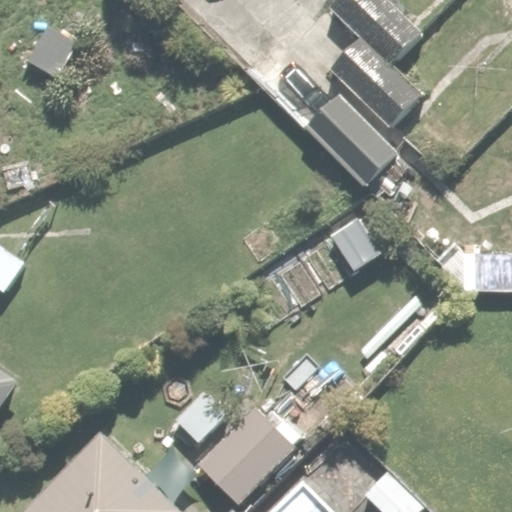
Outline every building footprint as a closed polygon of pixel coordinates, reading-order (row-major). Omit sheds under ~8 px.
[(427,23),(407,0),(335,0),(361,30),(325,60),(347,85),(313,114),(363,172),(405,136),(384,110),(418,81),(393,52),(427,23)] [(54,13),(29,52),(61,73),(86,33),(54,13)] [(359,202),(328,228),(356,262),(388,236),(359,202)] [(33,252),(0,229),(0,277),(11,285),(33,252)] [(0,412),(29,372),(0,351),(0,412)] [(215,376),(177,414),(205,443),(197,451),(241,495),(298,438),(251,391),(240,402),(215,376)] [(104,419),(12,511),(173,511),(186,499),(104,419)] [(397,459),(364,490),(385,511),(412,511),(431,495),(397,459)]
